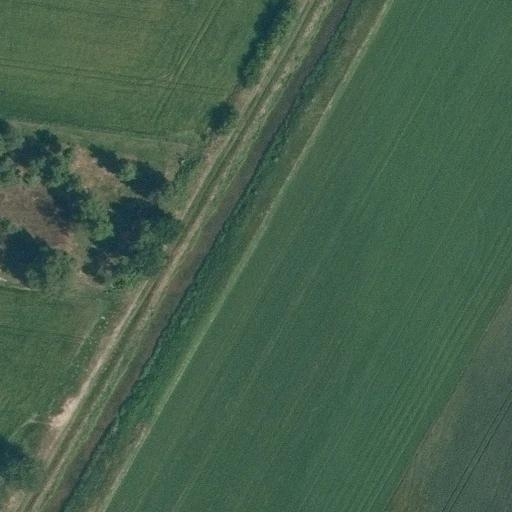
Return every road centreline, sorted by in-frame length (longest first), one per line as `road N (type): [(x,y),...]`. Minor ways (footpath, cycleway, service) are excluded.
road 1 (track): [(217,153),(16,511)]
road 2 (track): [(306,0),(217,153)]
